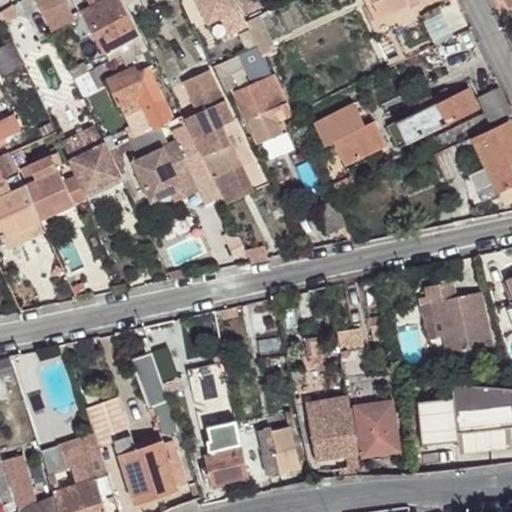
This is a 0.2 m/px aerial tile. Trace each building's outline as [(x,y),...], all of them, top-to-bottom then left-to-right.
[(73,21),(64,0),(38,0),(52,30),(73,21)] [(136,36),(117,0),(107,0),(106,1),(91,8),(85,12),(87,18),(102,47),(104,52),(136,36)] [(106,1),(105,0),(87,0),(91,8),(106,1)] [(237,0),(198,0),(206,16),(220,9),(224,18),(232,36),(251,27),(249,25),(248,22),(244,13),(238,0),(237,0)] [(238,0),(249,21),(254,18),(266,13),(259,0),(238,0)] [(361,0),(372,21),(414,0),(361,0)] [(511,0),(491,0),(499,16),(511,10),(511,0)] [(0,9),(0,22),(0,23),(14,17),(9,4),(0,9)] [(220,9),(206,16),(210,25),(224,18),(220,9)] [(272,53),(254,18),(249,21),(248,22),(249,25),(251,27),(259,46),(264,56),(272,53)] [(121,54),(137,46),(136,36),(104,52),(109,61),(121,54)] [(21,66),(10,43),(0,47),(0,68),(3,74),(21,66)] [(121,54),(126,65),(138,60),(137,58),(141,55),(137,46),(121,54)] [(244,66),(264,56),(259,46),(238,55),(244,66)] [(232,78),(247,72),(244,66),(238,55),(213,68),(225,93),(237,87),(232,78)] [(268,63),(264,56),(244,66),(247,72),(268,63)] [(204,111),(225,101),(204,62),(185,72),(204,111)] [(130,79),(136,76),(133,70),(107,82),(116,103),(137,94),(130,79)] [(153,129),(172,120),(148,70),(136,76),(130,79),(137,94),(153,129)] [(292,115),(278,85),(274,76),(239,93),(254,133),(274,124),(292,115)] [(426,101),(429,107),(448,98),(454,95),(450,88),(426,101)] [(485,112),(491,122),(508,113),(496,89),(478,97),(485,112)] [(448,98),(458,119),(474,110),(465,90),(454,95),(448,98)] [(394,149),(458,119),(448,98),(429,107),(385,129),(394,149)] [(235,120),(225,101),(204,111),(186,120),(215,181),(244,167),(225,126),(235,120)] [(319,138),(359,119),(354,107),(313,127),(319,138)] [(435,152),(492,125),(491,122),(485,112),(429,140),(435,152)] [(0,120),(0,133),(3,141),(20,133),(12,116),(0,120)] [(365,130),(359,119),(319,138),(325,150),(333,146),(345,170),(386,151),(374,126),(365,130)] [(511,131),(508,123),(472,139),(476,149),(485,167),(493,182),(504,204),(511,201),(511,131)] [(274,124),(254,133),(259,145),(279,134),(274,124)] [(95,126),(62,142),(89,199),(121,183),(95,126)] [(152,204),(169,195),(181,189),(186,199),(197,193),(204,208),(220,200),(189,136),(132,163),(152,204)] [(135,146),(131,139),(108,150),(112,159),(131,150),(136,147),(135,146)] [(476,149),(472,139),(453,148),(458,158),(476,149)] [(458,158),(453,148),(436,157),(446,177),(464,169),(458,158)] [(71,207),(87,201),(73,175),(63,180),(59,171),(63,169),(57,154),(21,170),(29,185),(25,187),(41,221),(56,215),(54,209),(69,202),(71,207)] [(244,167),(215,181),(226,205),(256,192),(244,167)] [(493,182),(485,167),(469,175),(477,190),(493,182)] [(0,199),(25,187),(19,174),(2,183),(0,183),(0,199)] [(41,221),(25,187),(0,199),(0,235),(2,239),(4,238),(38,222),(41,221)] [(181,189),(169,195),(174,205),(186,199),(181,189)] [(315,209),(328,235),(346,227),(333,200),(315,209)] [(56,215),(71,207),(69,202),(54,209),(56,215)] [(42,231),(38,222),(4,238),(9,247),(20,241),(30,237),(42,231)] [(30,237),(20,241),(25,250),(34,246),(30,237)] [(426,293),(428,309),(436,308),(443,343),(447,360),(493,351),(482,296),(455,302),(452,287),(426,293)] [(436,308),(428,309),(435,345),(443,343),(436,308)] [(317,337),(305,339),(308,357),(320,355),(317,337)] [(277,339),(259,342),(262,357),(280,353),(277,339)] [(67,342),(58,344),(60,353),(69,351),(67,342)] [(340,351),(338,344),(326,346),(329,361),(341,359),(340,351)] [(340,351),(341,359),(344,376),(367,372),(366,364),(363,347),(340,351)] [(168,348),(152,353),(162,383),(166,382),(170,393),(187,387),(183,376),(178,377),(168,348)] [(162,383),(152,353),(130,359),(146,406),(150,406),(167,399),(162,383)] [(393,360),(366,364),(367,372),(394,367),(393,360)] [(511,387),(454,382),(453,382),(454,398),(457,433),(511,427),(511,387)] [(116,442),(131,437),(119,396),(87,408),(99,448),(116,442)] [(457,433),(454,398),(419,402),(423,445),(459,442),(457,433)] [(167,399),(150,406),(154,417),(158,415),(171,410),(167,399)] [(358,454),(348,401),(307,409),(317,462),(350,456),(358,454)] [(397,451),(390,403),(356,408),(363,455),(397,451)] [(176,428),(171,410),(158,415),(164,433),(176,428)] [(278,453),(283,472),(301,468),(301,462),(306,461),(294,412),(287,412),(288,415),(276,418),(280,432),(275,433),(278,453)] [(239,428),(238,423),(210,429),(213,441),(241,435),(239,428)] [(249,426),(239,428),(241,435),(244,446),(254,443),(249,426)] [(261,430),(266,455),(278,453),(275,433),(273,428),(261,430)] [(241,435),(213,441),(211,446),(213,455),(244,446),(241,435)] [(116,442),(120,455),(137,450),(133,436),(131,437),(116,442)] [(137,450),(120,455),(136,502),(179,489),(178,487),(173,470),(170,459),(166,445),(164,441),(137,450)] [(174,443),(166,445),(170,459),(176,457),(178,457),(174,443)] [(52,449),(42,452),(49,477),(57,475),(69,470),(61,446),(52,449)] [(251,480),(244,446),(213,455),(207,456),(214,489),(251,480)] [(271,475),(283,472),(278,453),(266,455),(271,475)] [(338,471),(339,478),(361,475),(361,471),(358,454),(350,456),(352,464),(349,465),(350,468),(338,471)] [(176,457),(170,459),(173,470),(181,469),(176,457)] [(11,461),(6,462),(17,495),(27,490),(19,466),(13,468),(11,461)] [(21,511),(17,495),(6,462),(0,465),(0,487),(7,511),(21,511)] [(54,494),(56,498),(59,511),(106,511),(103,501),(96,479),(92,468),(89,462),(72,469),(78,485),(61,491),(57,475),(49,477),(54,494)] [(107,475),(104,465),(92,468),(96,479),(107,475)] [(173,470),(178,487),(187,484),(182,468),(181,469),(173,470)] [(115,497),(107,475),(96,479),(103,501),(108,500),(115,497)] [(59,511),(56,498),(22,511),(59,511)] [(103,501),(106,511),(112,511),(108,500),(103,501)]
